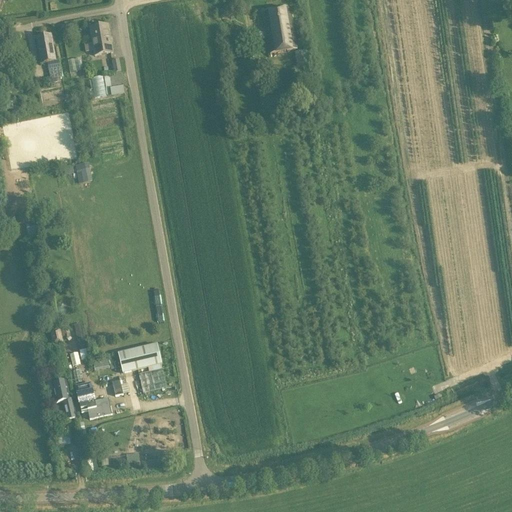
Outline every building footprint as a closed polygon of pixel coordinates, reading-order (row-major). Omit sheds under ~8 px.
[(263,13),(270,55),(298,50),(291,8),(263,13)] [(66,32),(65,25),(58,26),(59,34),(66,32)] [(86,52),(93,51),(94,57),(114,54),(112,45),(108,26),(89,29),(92,44),(85,45),(86,52)] [(58,61),(56,61),(52,36),(37,38),(41,65),(48,64),(50,79),(52,79),(53,84),(61,82),(60,78),(62,77),(58,61)] [(67,60),(68,73),(81,71),(80,59),(67,60)] [(114,74),(104,76),(106,91),(123,88),(119,60),(112,61),(114,74)] [(86,171),(77,173),(79,184),(88,182),(86,171)] [(82,325),(75,326),(80,352),(87,350),(82,325)] [(60,330),(50,332),(53,346),(63,344),(60,330)] [(157,346),(119,355),(123,375),(148,369),(161,366),(157,346)] [(107,360),(94,362),(95,372),(109,370),(107,360)] [(76,419),(72,401),(71,401),(66,383),(55,385),(54,380),(46,382),(48,392),(53,391),(56,404),(62,403),(67,422),(76,419)] [(126,381),(112,384),(115,397),(123,395),(121,386),(127,385),(126,381)] [(87,412),(89,421),(112,415),(108,399),(94,402),(92,392),(91,385),(75,388),(81,414),(87,412)] [(55,435),(57,445),(69,443),(68,433),(55,435)] [(138,455),(127,456),(127,464),(139,463),(138,455)]
